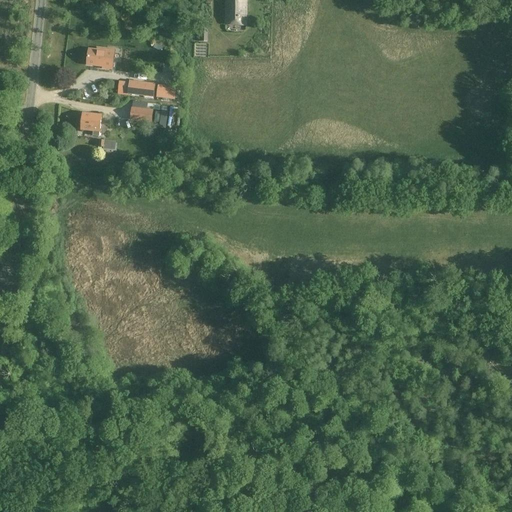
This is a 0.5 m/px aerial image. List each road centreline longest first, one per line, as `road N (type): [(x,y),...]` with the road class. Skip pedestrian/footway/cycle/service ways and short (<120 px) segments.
road 1 (tertiary): [(13,270),(40,0)]
road 2 (tertiary): [(11,511),(3,406),(13,270)]
